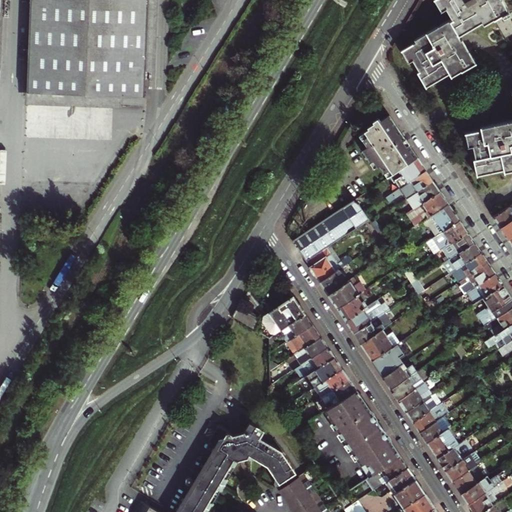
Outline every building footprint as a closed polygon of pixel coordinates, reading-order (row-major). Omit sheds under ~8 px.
[(30,0),(26,106),(122,110),(123,99),(144,100),(147,0),(30,0)] [(418,45),(404,53),(411,65),(415,62),(422,74),(420,75),(428,90),(452,76),(454,79),(478,66),(469,49),(464,42),(462,43),(461,41),(459,38),(463,35),(484,24),(485,27),(510,13),(503,1),(502,0),(434,0),(441,13),(447,9),(454,21),(417,42),(418,45)] [(482,130),(465,133),(468,147),(473,146),(476,159),(473,160),(477,176),(504,171),(504,174),(511,171),(511,91),(511,92),(511,96),(511,119),(481,126),(482,130)] [(388,178),(418,158),(404,137),(389,115),(382,121),(379,118),(373,122),(374,123),(368,128),(369,130),(360,136),(368,148),(363,151),(374,169),(380,166),(388,178)] [(400,188),(427,170),(424,166),(418,158),(388,178),(386,179),(389,183),(394,180),(400,188)] [(408,198),(433,181),(431,177),(427,170),(400,188),(386,197),(389,202),(403,193),(407,199),(408,198)] [(417,207),(441,191),(438,187),(433,181),(408,198),(410,200),(412,199),(417,207)] [(420,223),(449,204),(445,198),(441,191),(417,207),(410,212),(418,224),(420,223)] [(373,206),(365,193),(293,241),(302,254),(306,261),(330,245),(369,219),(364,212),(373,206)] [(437,236),(460,221),(455,213),(449,204),(420,223),(422,225),(427,221),(437,236)] [(497,222),(501,228),(511,220),(511,205),(494,218),(497,222)] [(505,233),(509,239),(511,237),(511,220),(501,228),(505,233)] [(442,249),(468,232),(464,227),(460,221),(437,236),(426,243),(434,254),(442,249)] [(447,261),(475,243),(472,238),(468,232),(442,249),(445,253),(443,255),(447,261)] [(465,264),(482,253),(478,248),(475,243),(447,261),(443,263),(449,274),(452,272),(454,271),(461,266),(465,264)] [(330,245),(306,261),(315,274),(320,282),(339,269),(353,260),(348,251),(338,257),(330,245)] [(460,282),(488,263),(485,259),(482,253),(465,264),(466,266),(463,269),(461,266),(454,271),(452,272),(459,283),(460,282)] [(467,293),(496,274),(492,269),(488,263),(460,282),(462,286),(460,287),(465,294),(467,293)] [(339,269),(320,282),(325,289),(329,294),(348,282),(339,269)] [(405,273),(412,284),(418,279),(422,277),(419,273),(415,276),(411,269),(405,273)] [(474,304),(503,285),(500,281),(496,274),(467,293),(474,304)] [(348,282),(329,294),(334,302),(338,308),(357,295),(366,289),(361,282),(358,284),(354,278),(348,282)] [(485,325),(511,308),(511,298),(503,285),(474,304),(472,306),(485,325)] [(357,295),(338,308),(342,315),(346,321),(367,307),(364,301),(361,303),(357,295)] [(294,296),(259,320),(260,321),(255,330),(269,339),(270,339),(271,338),(282,331),(306,316),(301,308),(294,296)] [(367,307),(346,321),(350,327),(354,333),(385,313),(390,309),(386,302),(382,305),(378,299),(367,307)] [(239,307),(233,317),(255,330),(260,321),(259,320),(239,307)] [(505,329),(511,324),(511,308),(485,325),(488,329),(490,328),(493,331),(502,325),(505,329)] [(385,313),(354,333),(358,339),(361,343),(383,329),(392,323),(385,313)] [(310,321),(306,316),(282,331),(287,338),(285,339),(286,342),(313,326),(310,321)] [(499,349),(511,340),(511,324),(505,329),(485,342),(489,348),(495,344),(499,349)] [(317,331),(313,326),(286,342),(283,344),(291,357),(321,337),(317,331)] [(383,329),(361,343),(368,353),(372,360),(398,343),(400,342),(393,332),(387,335),(383,329)] [(325,343),(321,337),(291,357),(286,360),(293,371),(295,369),(328,347),(325,343)] [(511,340),(499,349),(503,355),(511,349),(511,340)] [(398,343),(372,360),(378,369),(383,377),(403,363),(409,360),(398,343)] [(331,352),(328,347),(295,369),(302,379),(304,378),(335,357),(331,352)] [(338,363),(335,357),(304,378),(312,389),(315,387),(342,369),(338,363)] [(403,363),(383,377),(388,383),(391,388),(417,371),(413,365),(407,369),(403,363)] [(346,374),(342,369),(315,387),(314,388),(321,398),(349,379),(346,374)] [(417,371),(391,388),(395,394),(399,400),(424,382),(417,371)] [(424,382),(399,400),(402,405),(406,411),(432,394),(429,388),(433,386),(434,381),(431,378),(424,382)] [(353,385),(349,379),(321,398),(314,403),(321,413),(325,411),(356,390),(353,385)] [(273,384),(271,385),(271,393),(271,397),(272,399),(280,394),(273,384)] [(392,444),(356,390),(325,411),(369,477),(400,456),(392,444)] [(432,394),(406,411),(410,417),(414,422),(442,403),(435,392),(432,394)] [(442,403),(414,422),(418,428),(420,432),(447,414),(451,412),(444,402),(442,403)] [(447,414),(420,432),(424,437),(427,443),(451,427),(445,418),(448,416),(447,414)] [(159,511),(138,500),(130,511),(208,511),(213,504),(212,503),(219,490),(221,491),(228,479),(226,478),(238,458),(246,459),(249,461),(255,461),(268,467),(273,476),(274,482),(276,485),(297,470),(282,448),(260,435),(265,428),(250,419),(243,430),(232,433),(232,432),(227,429),(226,431),(218,426),(208,442),(217,447),(178,511),(159,511)] [(451,427),(427,443),(432,450),(438,458),(461,442),(451,427)] [(461,442),(438,458),(442,465),(446,471),(473,453),(475,451),(467,438),(461,442)] [(473,453),(446,471),(449,475),(453,481),(477,465),(482,461),(475,451),(473,453)] [(404,461),(400,456),(369,477),(366,479),(373,490),(387,481),(408,467),(404,461)] [(477,465),(453,481),(457,487),(461,493),(487,476),(488,476),(484,469),(481,471),(477,465)] [(412,473),(408,467),(387,481),(394,491),(392,492),(402,508),(425,493),(421,487),(412,473)] [(330,511),(305,474),(280,490),(284,496),(292,508),(294,511),(330,511)] [(487,476),(461,493),(465,499),(468,504),(502,481),(498,475),(490,480),(487,476)] [(502,481),(468,504),(472,510),(473,511),(482,511),(499,501),(495,495),(504,488),(503,487),(511,481),(511,480),(509,476),(502,481)] [(430,501),(425,493),(402,508),(405,511),(426,511),(435,507),(430,501)] [(344,494),(338,498),(344,506),(349,502),(344,494)] [(365,511),(358,500),(351,505),(345,509),(347,511),(365,511)] [(499,501),(482,511),(507,511),(511,509),(508,504),(504,507),(500,501),(499,501)]
